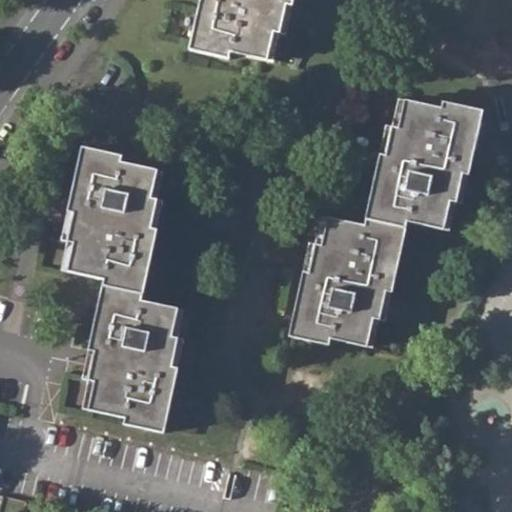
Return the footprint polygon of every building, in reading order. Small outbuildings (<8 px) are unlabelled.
[(199,0),(188,51),(229,60),(230,54),(267,62),(273,34),(279,35),(286,6),(292,8),(293,0),(199,0)] [(440,110),(404,101),(397,129),(391,128),(385,156),(379,156),(365,220),(405,229),(406,223),(443,231),(449,203),(455,203),(461,175),(467,176),(482,113),(441,103),(440,110)] [(81,149),(67,213),(73,215),(67,243),(72,244),(67,273),(102,280),(100,287),(142,296),(156,232),(150,230),(156,202),(150,201),(157,172),(120,164),(121,158),(81,149)] [(364,226),(327,219),(321,247),(314,246),(308,274),(302,273),(288,337),(327,345),(329,339),(366,347),(372,319),(379,321),(385,292),(391,293),(405,229),(365,220),(364,226)] [(142,296),(100,287),(88,352),(93,353),(88,382),(93,383),(88,411),(125,419),(124,425),(162,434),(177,370),(172,368),(177,340),(171,338),(177,310),(140,302),(142,296)]
